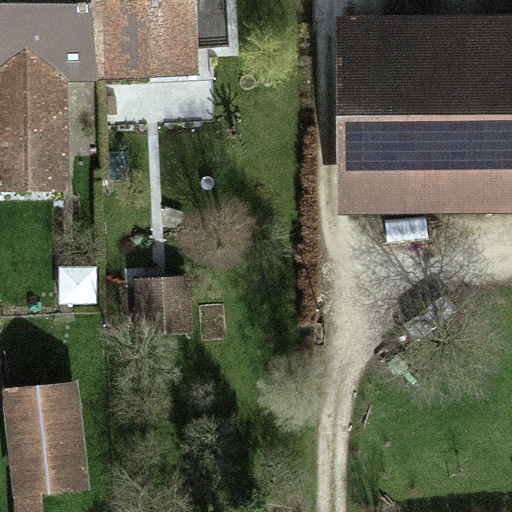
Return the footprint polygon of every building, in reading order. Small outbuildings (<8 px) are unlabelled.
[(172,0),(0,0),(0,193),(53,193),(51,74),(173,73),(172,0)] [(511,24),(324,26),(324,210),(511,208),(511,24)] [(181,287),(123,284),(121,334),(178,337),(181,287)] [(485,377),(430,375),(429,422),(484,423),(485,377)] [(57,386),(0,392),(0,474),(4,511),(26,511),(24,496),(68,491),(57,386)]
